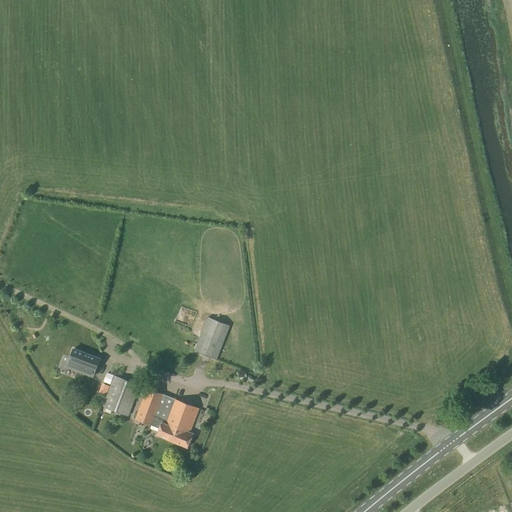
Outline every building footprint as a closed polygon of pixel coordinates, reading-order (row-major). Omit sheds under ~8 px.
[(216,360),(229,326),(208,317),(195,351),(216,360)] [(73,349),(67,367),(93,377),(99,359),(73,349)] [(128,416),(140,386),(115,376),(103,407),(128,416)] [(109,386),(103,384),(100,392),(106,394),(109,386)] [(190,433),(199,408),(147,389),(136,420),(151,426),(151,425),(159,428),(157,435),(187,448),(193,434),(190,433)]
